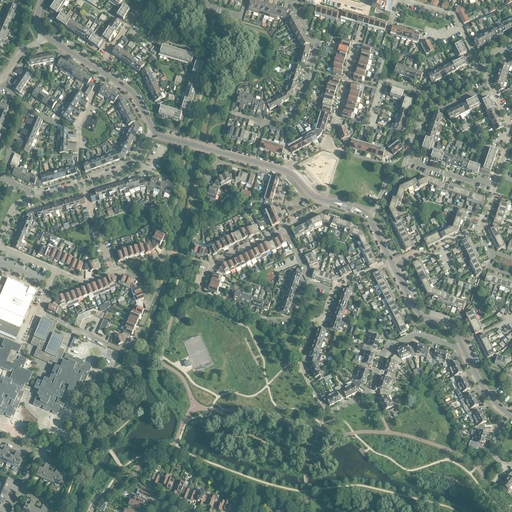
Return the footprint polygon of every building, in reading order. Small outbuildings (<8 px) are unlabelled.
[(257,2),(251,0),(248,11),(254,13),(257,2)] [(372,0),(371,7),(376,8),(385,11),(391,13),(394,0),(372,0)] [(51,10),(56,13),(57,14),(63,6),(59,4),(56,2),(51,10)] [(259,14),(262,3),(257,2),(254,13),(259,14)] [(264,16),(268,5),(262,3),(259,14),(264,16)] [(8,4),(6,10),(14,13),(16,8),(8,4)] [(269,17),(273,6),(268,5),(264,16),(269,17)] [(129,11),(127,10),(122,6),(116,16),(123,20),(129,11)] [(269,17),(275,19),(278,8),(273,6),(269,17)] [(276,19),(277,17),(281,18),(283,9),(278,8),(275,19),(276,19)] [(281,18),(286,19),(291,13),(288,12),(288,11),(283,9),(281,18)] [(4,15),(11,19),(14,13),(6,10),(4,15)] [(340,19),(346,21),(348,13),(343,11),(341,17),(340,19)] [(286,19),(289,24),(296,20),(293,15),(292,16),(291,13),(286,19)] [(67,28),(69,24),(71,21),(61,14),(57,21),(67,28)] [(1,21),(9,24),(11,19),(4,15),(1,21)] [(121,23),(114,19),(111,23),(118,28),(121,23)] [(286,26),(288,28),(289,30),(299,25),(296,20),(289,24),(286,26)] [(0,27),(1,28),(6,30),(9,24),(1,21),(0,23),(0,27)] [(71,21),(69,24),(67,28),(71,31),(76,24),(71,21)] [(505,31),(508,30),(510,33),(511,32),(506,21),(501,24),(505,31)] [(108,28),(112,30),(115,33),(118,28),(111,23),(108,28)] [(75,34),(80,26),(76,24),(71,31),(75,34)] [(502,37),(504,36),(502,33),(505,31),(501,24),(496,26),(502,37)] [(289,30),(289,32),(292,30),(294,34),(302,30),(299,25),(289,30)] [(496,25),(491,27),(493,31),(497,39),(502,37),(496,26),(496,25)] [(85,29),(80,26),(75,34),(80,37),(85,29)] [(398,28),(393,27),(391,32),(390,35),(396,37),(398,28)] [(6,30),(1,28),(0,30),(0,33),(6,36),(8,33),(12,35),(13,33),(6,30)] [(115,33),(112,30),(108,28),(102,37),(109,42),(115,33)] [(85,29),(80,37),(84,39),(89,32),(85,29)] [(293,38),(294,40),(304,34),(302,30),(294,34),(291,35),(293,38)] [(493,31),(490,33),(488,30),(487,31),(492,41),(497,39),(493,31)] [(487,31),(485,32),(486,34),(483,36),(487,44),(492,41),(487,31)] [(89,42),(91,39),(93,35),(89,32),(84,39),(89,42)] [(0,40),(2,41),(4,42),(8,44),(9,42),(5,40),(6,36),(0,33),(0,40)] [(424,38),(422,37),(420,36),(420,35),(415,33),(412,42),(420,44),(424,38)] [(294,40),(295,41),(296,45),(299,43),(307,39),(304,34),(294,40)] [(93,35),(91,39),(89,42),(98,48),(102,41),(93,35)] [(483,36),(480,38),(479,35),(477,36),(482,46),(487,44),(483,36)] [(472,38),(477,49),(482,46),(477,36),(472,38)] [(420,44),(423,51),(431,46),(428,41),(427,42),(426,40),(424,38),(420,44)] [(299,43),(302,48),(309,47),(308,45),(309,44),(307,39),(299,43)] [(351,43),(342,40),(341,46),(349,49),(351,43)] [(466,53),(464,48),(461,43),(453,47),(458,57),(466,53)] [(117,47),(112,54),(117,57),(122,50),(123,47),(119,44),(117,47)] [(341,46),(340,45),(338,51),(347,54),(348,50),(349,50),(349,49),(341,46)] [(162,46),(161,51),(160,55),(191,64),(194,56),(162,46)] [(368,47),(368,48),(363,46),(361,52),(371,55),(373,55),(375,49),(368,47)] [(423,51),(426,56),(434,52),(431,46),(423,51)] [(308,56),(310,50),(309,50),(309,47),(302,48),(300,53),(308,56)] [(117,57),(121,60),(126,53),(122,50),(117,57)] [(336,57),(345,59),(347,54),(338,51),(336,57)] [(297,52),(296,56),(296,58),(307,61),(308,56),(300,53),(297,52)] [(361,52),(361,53),(362,54),(361,58),(369,60),(371,55),(361,52)] [(121,60),(126,63),(131,56),(126,53),(121,60)] [(47,55),(41,56),(42,64),(46,63),(47,66),(49,66),(47,55)] [(126,63),(130,66),(135,59),(131,56),(126,63)] [(135,69),(139,62),(141,60),(136,57),(135,59),(130,66),(135,69)] [(335,62),(344,65),(345,59),(336,57),(335,62)] [(29,59),(26,60),(25,61),(29,67),(31,66),(31,67),(35,66),(35,69),(37,68),(35,58),(29,59)] [(296,58),(295,59),(298,60),(297,64),(305,66),(307,61),(296,58)] [(359,63),(368,66),(369,60),(361,58),(359,63)] [(452,63),(454,67),(456,71),(466,66),(462,58),(452,63)] [(61,72),(66,63),(61,59),(57,66),(60,68),(59,71),(61,72)] [(509,60),(505,62),(505,65),(502,64),(501,67),(498,66),(497,68),(508,72),(510,66),(511,66),(509,60)] [(135,69),(139,72),(144,65),(139,62),(135,69)] [(335,62),(333,68),(334,68),(343,70),(344,69),(342,68),(344,65),(335,62)] [(61,72),(62,73),(65,75),(67,73),(71,66),(66,63),(61,72)] [(203,65),(199,64),(195,63),(192,73),(196,74),(200,76),(203,65)] [(456,71),(454,67),(452,63),(447,66),(451,73),(456,71)] [(71,66),(67,73),(70,75),(69,77),(71,78),(77,69),(71,66)] [(303,74),(303,72),(300,71),(301,68),(292,66),(291,71),(303,74)] [(443,68),(446,76),(451,73),(447,66),(443,68)] [(17,70),(32,80),(33,79),(31,77),(33,74),(26,69),(24,72),(18,68),(17,70)] [(334,68),(333,73),(341,76),(343,70),(334,68)] [(438,71),(441,78),(446,76),(443,68),(438,71)] [(497,68),(496,70),(499,71),(498,74),(506,77),(508,72),(497,68)] [(77,79),(82,73),(77,69),(71,78),(72,79),(74,77),(77,79)] [(149,69),(141,73),(143,78),(151,74),(152,73),(152,74),(155,73),(154,71),(152,71),(151,71),(151,72),(150,72),(149,69)] [(355,72),(355,74),(363,76),(364,77),(367,77),(368,72),(366,71),(357,69),(356,72),(355,72)] [(437,69),(432,71),(433,73),(436,81),(441,78),(438,71),(437,69)] [(32,80),(17,70),(15,73),(21,76),(19,79),(26,84),(28,80),(31,82),(32,80)] [(77,79),(76,82),(79,84),(78,85),(80,86),(81,85),(87,76),(82,73),(77,79)] [(433,73),(430,74),(428,75),(429,79),(431,83),(436,81),(433,73)] [(143,78),(146,83),(154,79),(151,74),(143,78)] [(362,82),(363,76),(355,74),(353,79),(362,82)] [(498,74),(497,77),(494,76),(493,78),(505,82),(506,77),(498,74)] [(81,85),(80,86),(82,87),(82,86),(84,83),(87,86),(86,88),(89,89),(92,84),(89,82),(92,79),(87,76),(81,85)] [(289,76),(288,81),(299,85),(300,83),(297,82),(298,79),(289,76)] [(331,78),(330,83),(338,86),(340,80),(331,78)] [(497,88),(499,91),(504,89),(503,87),(505,82),(493,78),(493,80),(496,81),(495,85),(497,85),(497,88)] [(15,83),(26,90),(27,89),(24,87),(26,84),(19,79),(18,82),(16,81),(15,83)] [(146,83),(148,88),(156,84),(154,79),(146,83)] [(326,82),(324,88),(327,89),(336,91),(337,87),(338,88),(338,86),(330,83),(326,82)] [(26,90),(15,83),(13,86),(14,87),(13,89),(20,94),(22,90),(24,92),(26,90)] [(109,90),(106,88),(107,87),(102,83),(99,88),(101,90),(97,96),(102,99),(104,97),(109,90)] [(151,93),(158,89),(156,84),(148,88),(151,93)] [(360,86),(352,84),(350,89),(359,92),(360,86)] [(291,97),(292,94),(293,94),(295,89),(286,86),(285,92),(291,97)] [(36,89),(32,96),(37,99),(43,90),(44,89),(42,88),(41,90),(38,87),(36,89)] [(195,91),(187,89),(184,88),(182,93),(183,93),(185,94),(194,96),(195,91)] [(324,88),(322,93),(334,96),(336,91),(327,89),(324,88)] [(400,100),(402,96),(403,92),(393,88),(390,97),(400,100)] [(153,98),(161,94),(158,89),(151,93),(153,98)] [(351,91),(350,95),(358,98),(361,98),(362,93),(360,92),(359,92),(350,89),(350,91),(351,91)] [(48,93),(45,91),(43,90),(37,99),(42,103),(46,96),(48,93)] [(115,92),(112,90),(111,91),(109,90),(104,97),(107,99),(106,101),(108,103),(115,92)] [(86,104),(88,102),(82,98),(84,95),(76,91),(74,94),(72,93),(71,94),(86,104)] [(116,95),(117,93),(115,92),(108,103),(109,104),(111,101),(114,103),(115,102),(117,103),(122,97),(119,95),(119,96),(116,95)] [(239,95),(237,94),(236,98),(238,99),(237,103),(240,104),(239,107),(241,108),(245,94),(240,92),(239,95)] [(285,92),(280,95),(284,102),(289,100),(288,98),(291,97),(285,92)] [(183,93),(181,98),(184,99),(192,102),(194,96),(185,94),(183,93)] [(322,93),(321,98),(324,99),(333,102),(334,96),(322,93)] [(79,103),(80,104),(85,107),(86,104),(71,94),(70,96),(72,98),(70,101),(77,105),(79,103)] [(161,94),(153,98),(155,103),(156,102),(158,105),(164,102),(162,99),(163,99),(161,94)] [(251,95),(245,94),(241,108),(243,109),(244,105),(247,106),(250,98),(251,95)] [(281,108),(283,107),(281,104),(284,102),(280,95),(275,97),(281,108)] [(42,103),(47,106),(53,97),(51,96),(50,98),(46,96),(42,103)] [(486,112),(490,110),(494,108),(488,96),(480,100),(486,112)] [(47,106),(52,109),(57,103),(58,100),(53,97),(47,106)] [(117,103),(118,104),(117,105),(119,109),(116,110),(117,112),(126,107),(123,101),(124,101),(122,97),(117,103)] [(275,107),(277,106),(279,109),(281,108),(275,97),(271,100),(275,107)] [(466,103),(468,107),(470,111),(480,106),(476,98),(466,103)] [(181,110),(185,111),(189,112),(192,102),(184,99),(181,110)] [(252,111),(254,112),(255,108),(258,109),(260,101),(255,99),(252,111)] [(324,99),(322,105),(323,105),(332,108),(333,106),(331,106),(333,102),(324,99)] [(412,102),(404,99),(401,108),(405,110),(409,111),(412,102)] [(267,110),(269,109),(270,110),(275,107),(271,100),(266,102),(267,110)] [(0,110),(3,111),(8,113),(9,110),(7,109),(8,107),(5,106),(7,102),(4,101),(0,110)] [(80,115),(81,112),(75,108),(77,105),(70,101),(68,104),(65,103),(64,104),(80,115)] [(266,102),(260,101),(258,109),(263,111),(264,109),(266,110),(267,110),(266,102)] [(346,106),(355,109),(358,109),(359,104),(357,103),(348,101),(346,106)] [(470,111),(468,107),(466,103),(461,105),(465,113),(470,111)] [(65,108),(64,110),(63,111),(70,116),(72,113),(78,117),(80,115),(64,104),(63,106),(65,108)] [(323,105),(322,105),(321,104),(319,110),(322,111),(330,113),(332,108),(323,105)] [(461,105),(456,108),(460,116),(465,113),(461,105)] [(346,106),(345,110),(344,110),(344,111),(352,114),(354,114),(355,109),(346,106)] [(117,112),(118,114),(120,117),(122,116),(129,112),(126,107),(117,112)] [(159,115),(174,120),(180,121),(182,113),(161,107),(159,115)] [(409,111),(405,110),(401,108),(399,114),(407,116),(409,111)] [(451,110),(455,118),(460,116),(456,108),(451,110)] [(494,108),(490,110),(486,112),(488,117),(496,113),(494,108)] [(446,113),(450,120),(455,118),(451,110),(446,113)] [(70,116),(63,111),(61,114),(59,113),(57,115),(73,125),(75,122),(69,118),(70,116)] [(352,114),(344,111),(342,117),(351,119),(352,114)] [(122,116),(124,119),(122,121),(123,122),(132,117),(129,112),(122,116)] [(491,122),(498,118),(496,113),(488,117),(491,122)] [(397,119),(405,122),(407,116),(399,114),(397,119)] [(140,127),(137,122),(135,122),(132,117),(123,122),(124,124),(126,123),(128,126),(130,126),(131,127),(131,128),(140,127)] [(26,120),(43,128),(44,126),(41,125),(43,121),(35,118),(34,121),(27,118),(26,120)] [(491,122),(493,127),(501,123),(498,118),(491,122)] [(395,124),(403,127),(405,122),(397,119),(395,124)] [(43,128),(26,120),(25,123),(31,126),(30,129),(38,132),(39,129),(42,130),(43,128)] [(493,127),(496,132),(503,128),(501,123),(493,127)] [(323,132),(324,132),(325,127),(317,124),(315,132),(320,136),(322,134),(323,132)] [(393,130),(401,133),(403,127),(395,124),(393,130)] [(346,126),(337,129),(339,135),(347,132),(346,126)] [(58,127),(58,131),(60,131),(60,133),(60,136),(76,136),(76,133),(68,133),(68,130),(62,129),(62,127),(58,127)] [(125,129),(124,132),(125,133),(136,139),(137,136),(136,136),(137,133),(137,132),(140,127),(131,128),(129,131),(125,129)] [(235,129),(229,127),(227,136),(232,138),(235,129)] [(38,132),(30,129),(29,132),(22,129),(21,131),(38,139),(39,137),(36,136),(38,132)] [(238,139),(240,131),(235,129),(232,138),(238,139)] [(313,130),(307,133),(308,135),(312,143),(317,140),(317,139),(319,138),(320,136),(315,132),(313,130)] [(38,139),(21,131),(20,134),(27,137),(25,140),(33,143),(35,140),(37,141),(38,139)] [(124,132),(122,135),(126,137),(124,139),(132,143),(133,141),(135,141),(136,139),(125,133),(124,132)] [(249,143),(251,134),(246,132),(243,141),(249,143)] [(342,140),(343,142),(345,144),(350,139),(347,132),(339,135),(341,140),(342,140)] [(249,143),(254,144),(257,135),(251,134),(249,143)] [(312,143),(308,135),(303,138),(307,146),(312,143)] [(307,146),(303,138),(298,141),(302,148),(307,146)] [(130,150),(132,147),(130,146),(132,143),(124,139),(123,143),(120,142),(119,143),(130,150)] [(350,147),(349,148),(355,150),(357,142),(350,139),(345,144),(347,146),(350,147)] [(422,149),(428,151),(430,152),(434,142),(430,140),(425,139),(422,149)] [(33,143),(25,140),(24,143),(17,140),(16,142),(22,145),(33,150),(34,148),(31,147),(33,143)] [(298,141),(293,144),(297,151),(302,148),(298,141)] [(398,152),(403,148),(397,142),(393,145),(398,152)] [(124,158),(128,151),(129,152),(130,150),(119,143),(118,145),(121,147),(117,152),(124,158)] [(291,153),(292,154),(297,151),(293,144),(286,147),(287,154),(290,154),(291,153)] [(33,150),(22,145),(20,147),(22,148),(21,151),(28,154),(30,151),(33,152),(33,150)] [(282,154),(284,154),(287,154),(286,147),(279,145),(276,153),(282,155),(282,154)] [(393,155),(394,156),(398,152),(393,145),(387,150),(388,157),(391,156),(393,155)] [(383,157),(385,157),(388,157),(387,150),(379,148),(377,156),(383,158),(383,157)] [(489,149),(482,169),(490,172),(497,151),(489,149)] [(114,162),(124,158),(117,152),(113,154),(111,150),(109,151),(114,162)] [(441,162),(442,158),(444,154),(434,150),(431,158),(441,162)] [(109,151),(107,152),(108,153),(104,155),(105,157),(108,164),(114,162),(109,151)] [(97,169),(102,167),(98,155),(96,156),(97,158),(93,160),(97,169)] [(102,158),(100,155),(98,155),(102,167),(108,164),(105,157),(102,158)] [(93,160),(90,161),(89,159),(87,160),(91,171),(97,169),(93,160)] [(87,160),(85,160),(86,164),(83,166),(85,173),(91,171),(87,160)] [(470,163),(468,167),(467,171),(478,174),(480,166),(470,163)] [(12,176),(18,178),(23,167),(21,166),(20,169),(16,167),(10,165),(9,171),(13,173),(12,176)] [(69,165),(72,176),(77,174),(75,166),(71,168),(70,165),(69,165)] [(25,168),(23,167),(18,178),(24,181),(27,174),(23,172),(25,168)] [(66,177),(64,170),(60,171),(59,168),(57,169),(60,179),(66,177)] [(60,179),(57,169),(55,169),(56,172),(52,173),(54,181),(60,179)] [(32,171),(30,175),(27,174),(24,181),(29,183),(34,172),(32,171)] [(39,179),(34,177),(36,172),(34,172),(29,183),(35,185),(39,187),(39,179)] [(49,183),(45,172),(43,173),(44,176),(40,177),(41,178),(39,179),(39,187),(43,186),(43,184),(49,183)] [(54,181),(52,173),(48,175),(47,172),(45,172),(49,183),(54,181)] [(237,174),(235,173),(233,174),(233,180),(241,182),(243,174),(238,172),(237,174)] [(228,175),(227,173),(222,176),(226,184),(233,180),(233,174),(230,174),(228,175)] [(249,175),(243,174),(241,182),(246,184),(249,175)] [(439,182),(430,179),(427,178),(422,181),(421,180),(423,179),(424,175),(420,174),(419,179),(415,180),(417,185),(419,189),(428,184),(432,186),(430,189),(436,191),(438,185),(439,182)] [(252,186),(254,177),(249,175),(246,184),(252,186)] [(147,180),(144,181),(143,179),(140,180),(139,176),(136,177),(140,189),(147,186),(147,180)] [(218,181),(216,182),(214,184),(219,188),(226,184),(222,176),(217,179),(218,181)] [(147,186),(154,189),(158,177),(156,177),(155,180),(152,179),(151,181),(147,180),(147,186)] [(160,190),(162,182),(159,181),(160,178),(158,177),(154,189),(153,192),(159,193),(160,191),(160,190)] [(132,182),(129,183),(128,179),(126,180),(126,181),(129,192),(135,190),(132,182)] [(169,181),(166,180),(165,183),(162,182),(160,190),(160,191),(165,192),(169,181)] [(419,189),(417,185),(415,180),(410,183),(414,191),(419,189)] [(126,181),(121,182),(123,190),(124,194),(130,193),(129,192),(126,181)] [(165,192),(170,194),(173,186),(170,185),(171,181),(169,181),(165,192)] [(439,182),(438,185),(436,191),(441,192),(444,184),(439,182)] [(389,210),(390,212),(392,215),(390,216),(389,214),(386,213),(385,217),(389,218),(391,221),(399,217),(395,209),(396,206),(400,207),(404,192),(408,190),(409,193),(414,191),(410,183),(400,188),(398,194),(396,194),(397,191),(396,188),(392,190),(394,194),(389,210)] [(450,183),(449,185),(447,192),(452,193),(455,185),(450,183)] [(116,193),(117,195),(119,195),(116,184),(110,185),(113,194),(116,193)] [(212,188),(210,187),(208,193),(217,195),(219,188),(214,184),(213,186),(212,188)] [(457,195),(460,187),(455,185),(452,193),(457,195)] [(102,197),(106,196),(107,199),(109,198),(105,187),(100,188),(102,197)] [(465,188),(460,187),(457,195),(462,197),(465,188)] [(470,193),(471,190),(465,188),(462,197),(467,199),(468,199),(470,193)] [(98,201),(97,198),(95,193),(90,194),(92,203),(98,201)] [(212,203),(219,205),(220,201),(216,200),(217,195),(208,193),(207,198),(213,200),(212,203)] [(467,199),(466,201),(472,203),(475,194),(470,193),(468,199),(467,199)] [(266,194),(264,200),(265,200),(264,205),(272,205),(274,196),(266,194)] [(480,196),(475,194),(472,203),(477,205),(480,196)] [(477,205),(482,206),(485,198),(480,196),(477,205)] [(77,207),(80,205),(78,198),(78,197),(72,199),(76,210),(78,209),(77,207)] [(67,200),(70,209),(73,208),(74,210),(76,210),(72,199),(67,200)] [(507,211),(509,205),(511,204),(510,201),(504,204),(500,202),(499,208),(507,211)] [(63,211),(64,214),(65,213),(62,202),(57,203),(59,212),(63,211)] [(46,207),(49,215),(52,214),(53,217),(55,216),(52,205),(46,207)] [(267,216),(275,213),(272,205),(264,205),(266,210),(265,211),(267,216)] [(38,216),(38,218),(42,217),(43,220),(45,219),(41,208),(36,210),(37,216),(38,216)] [(499,208),(497,213),(505,216),(507,211),(499,208)] [(458,214),(466,217),(468,212),(459,209),(458,214)] [(311,221),(313,224),(315,229),(320,227),(319,224),(322,222),(331,225),(330,228),(335,230),(337,227),(345,230),(344,233),(358,238),(360,241),(357,243),(359,248),(364,245),(368,244),(362,233),(356,231),(357,230),(359,230),(362,229),(360,225),(356,227),(338,222),(339,218),(330,215),(328,211),(325,213),(326,216),(328,217),(328,218),(322,216),(311,221)] [(24,217),(22,222),(32,226),(33,225),(35,221),(32,220),(31,220),(33,217),(30,218),(28,212),(25,213),(24,216),(24,217)] [(277,218),(275,213),(267,216),(270,221),(277,218)] [(505,216),(497,213),(495,218),(504,221),(505,216)] [(456,219),(460,221),(464,222),(466,217),(458,214),(456,219)] [(399,217),(391,221),(393,226),(402,222),(399,217)] [(270,221),(272,227),(280,223),(277,218),(270,221)] [(496,227),(497,225),(502,226),(504,221),(495,218),(491,229),(496,227)] [(458,232),(458,230),(460,226),(461,227),(460,229),(462,232),(465,230),(463,226),(464,222),(460,221),(456,219),(453,228),(449,230),(448,227),(443,229),(447,238),(458,232)] [(315,229),(313,224),(311,221),(306,224),(310,232),(315,229)] [(20,227),(28,230),(30,231),(32,226),(22,222),(20,227)] [(393,226),(396,231),(404,227),(402,222),(393,226)] [(306,224),(301,226),(305,234),(310,232),(306,224)] [(254,236),(259,233),(255,225),(250,228),(254,236)] [(301,226),(296,228),(301,237),(305,234),(301,226)] [(27,232),(28,230),(20,227),(17,232),(28,236),(29,235),(27,234),(27,233),(27,232)] [(396,231),(398,236),(406,232),(404,227),(396,231)] [(496,227),(491,229),(488,231),(490,236),(498,232),(496,227)] [(250,228),(245,230),(249,238),(254,236),(250,228)] [(296,228),(292,231),(296,239),(301,237),(296,228)] [(245,230),(245,229),(239,232),(243,240),(247,238),(247,239),(249,238),(245,230)] [(438,232),(442,240),(447,238),(443,229),(438,232)] [(163,241),(165,236),(157,231),(155,237),(163,241)] [(28,236),(17,232),(15,237),(23,240),(25,237),(27,238),(28,236)] [(238,242),(243,240),(239,232),(234,234),(238,242)] [(398,236),(401,241),(409,237),(406,232),(398,236)] [(437,242),(442,240),(438,232),(433,234),(437,242)] [(501,237),(498,232),(490,236),(493,241),(501,237)] [(233,245),(238,242),(234,234),(229,237),(233,245)] [(432,245),(437,242),(433,234),(428,237),(432,245)] [(287,243),(283,235),(277,238),(281,246),(287,243)] [(13,242),(24,246),(25,245),(22,244),(23,240),(15,237),(13,242)] [(155,237),(153,240),(152,239),(151,239),(150,239),(149,239),(148,240),(151,243),(155,249),(157,247),(158,245),(160,246),(163,241),(155,237)] [(218,239),(219,242),(223,250),(228,247),(224,239),(223,237),(218,239)] [(228,247),(233,245),(229,237),(224,239),(228,247)] [(401,241),(403,246),(411,242),(409,237),(401,241)] [(423,239),(427,247),(432,245),(428,237),(423,239)] [(503,242),(501,237),(493,241),(495,246),(503,242)] [(277,250),(282,247),(281,246),(277,238),(276,239),(276,240),(273,241),(277,250)] [(469,238),(461,242),(464,247),(472,243),(469,238)] [(193,240),(191,246),(193,247),(191,253),(197,255),(200,246),(201,244),(200,243),(200,242),(195,241),(193,240)] [(271,251),(271,252),(277,250),(273,241),(269,243),(269,242),(267,243),(271,251)] [(24,246),(13,242),(11,247),(19,250),(20,247),(23,248),(24,246)] [(219,242),(214,244),(214,245),(218,254),(220,253),(219,252),(223,250),(219,242)] [(406,251),(414,247),(411,242),(403,246),(406,251)] [(495,246),(497,251),(501,249),(506,247),(503,242),(495,246)] [(501,249),(511,253),(511,252),(511,242),(510,242),(508,247),(506,247),(501,249)] [(146,254),(151,253),(151,251),(153,250),(155,249),(151,243),(143,246),(146,254)] [(208,255),(210,255),(212,254),(213,256),(218,254),(214,245),(214,244),(213,243),(207,246),(207,249),(208,255)] [(271,251),(267,243),(262,245),(266,254),(271,251)] [(464,247),(466,252),(474,248),(472,243),(464,247)] [(140,255),(144,254),(144,255),(146,254),(143,246),(143,244),(137,246),(140,255)] [(197,255),(202,257),(203,255),(205,256),(208,255),(207,249),(206,248),(206,245),(201,244),(200,246),(197,255)] [(368,244),(364,245),(359,248),(362,253),(370,249),(368,244)] [(262,245),(257,248),(261,256),(261,257),(262,259),(267,256),(266,254),(262,245)] [(43,257),(46,248),(41,246),(38,254),(43,257)] [(48,259),(53,248),(47,246),(46,248),(43,257),(48,259)] [(120,248),(121,251),(121,252),(124,261),(126,260),(125,259),(129,258),(127,249),(124,250),(123,247),(120,248)] [(53,248),(48,259),(50,260),(50,258),(54,260),(57,252),(58,250),(53,248)] [(256,250),(252,252),(256,260),(261,257),(261,256),(257,248),(255,249),(256,250)] [(474,248),(466,252),(469,257),(477,253),(474,248)] [(370,249),(362,253),(364,258),(372,254),(370,249)] [(63,254),(57,252),(54,260),(59,262),(63,254)] [(116,254),(117,257),(118,262),(124,261),(121,252),(116,254)] [(251,262),(256,260),(252,252),(247,254),(251,262)] [(315,258),(313,253),(304,257),(307,262),(315,258)] [(471,262),(477,259),(479,258),(477,253),(469,257),(471,261),(471,262)] [(68,256),(63,254),(59,262),(64,265),(68,256)] [(242,257),(246,265),(251,262),(247,254),(242,257)] [(372,254),(364,258),(367,263),(375,259),(372,254)] [(69,268),(73,259),(73,260),(73,258),(68,256),(64,265),(68,266),(68,267),(69,268)] [(242,257),(237,259),(241,267),(246,265),(242,257)] [(314,268),(312,265),(317,263),(315,258),(307,262),(310,269),(314,268)] [(78,262),(73,260),(73,259),(69,268),(74,270),(78,262)] [(236,270),(241,267),(237,259),(232,262),(236,270)] [(367,263),(369,268),(377,263),(375,259),(367,263)] [(471,261),(469,262),(471,267),(479,263),(477,259),(471,262),(471,261)] [(85,271),(88,271),(90,271),(90,273),(96,270),(92,262),(92,260),(85,262),(85,265),(85,271)] [(101,268),(99,263),(98,260),(92,262),(96,270),(101,268)] [(420,260),(412,264),(415,269),(423,265),(420,260)] [(80,272),(81,271),(82,271),(85,271),(85,265),(78,262),(74,270),(80,272)] [(230,271),(231,272),(236,270),(232,262),(228,263),(228,262),(226,263),(230,271)] [(222,267),(220,268),(218,270),(223,275),(230,271),(226,263),(221,266),(222,267)] [(471,267),(473,272),(482,268),(479,263),(471,267)] [(347,275),(352,273),(348,265),(343,267),(347,275)] [(415,269),(417,274),(425,270),(423,265),(415,269)] [(343,267),(338,270),(340,275),(338,276),(339,279),(347,275),(343,267)] [(320,272),(315,270),(314,268),(310,269),(313,275),(312,278),(317,280),(320,272)] [(476,277),(484,273),(482,268),(473,272),(476,277)] [(299,281),(301,275),(299,274),(300,271),(294,269),(291,278),(299,281)] [(216,274),(214,274),(212,279),(221,282),(223,275),(218,270),(216,272),(216,274)] [(417,274),(419,279),(428,275),(425,270),(417,274)] [(381,271),(373,275),(375,280),(383,276),(381,271)] [(322,282),(325,273),(320,272),(317,280),(322,282)] [(327,284),(330,275),(325,273),(322,282),(327,284)] [(488,273),(485,281),(490,283),(493,275),(488,273)] [(333,286),(334,282),(339,279),(338,276),(336,277),(330,275),(327,284),(333,286)] [(422,284),(425,282),(430,280),(428,275),(419,279),(422,284)] [(498,276),(493,275),(490,283),(495,285),(498,276)] [(109,286),(110,288),(109,288),(110,289),(116,287),(116,284),(116,277),(114,277),(112,278),(111,276),(105,278),(109,287),(109,286)] [(121,278),(119,277),(116,277),(116,284),(123,287),(127,278),(122,276),(121,278)] [(377,285),(386,281),(383,276),(375,280),(377,285)] [(503,278),(498,276),(495,285),(500,287),(503,278)] [(0,331),(6,334),(16,338),(36,291),(7,278),(3,288),(0,286),(0,331)] [(109,288),(110,288),(109,286),(109,287),(105,278),(104,279),(104,280),(101,281),(104,290),(105,292),(110,290),(110,289),(109,288)] [(132,283),(132,281),(127,278),(123,287),(131,290),(135,285),(133,283),(132,283)] [(297,286),(299,281),(291,278),(289,284),(297,286)] [(508,280),(503,278),(500,287),(505,288),(508,280)] [(210,285),(219,287),(221,282),(212,279),(210,285)] [(427,294),(430,295),(433,297),(432,298),(430,297),(427,299),(429,302),(433,300),(437,301),(438,297),(440,293),(431,290),(429,286),(432,285),(430,280),(425,282),(422,284),(427,294)] [(105,292),(104,290),(101,281),(95,283),(100,294),(105,292)] [(388,285),(386,281),(377,285),(380,289),(388,285)] [(95,283),(90,286),(94,294),(94,296),(100,294),(95,283)] [(295,292),(297,286),(289,284),(287,289),(295,292)] [(138,289),(137,287),(135,285),(131,290),(134,297),(142,294),(140,288),(138,289)] [(210,285),(208,290),(215,292),(214,294),(216,295),(217,293),(219,287),(210,285)] [(382,294),(390,290),(388,285),(380,289),(382,294)] [(88,296),(94,294),(90,286),(85,288),(88,296)] [(349,298),(352,289),(346,287),(345,290),(343,289),(341,295),(349,298)] [(83,298),(88,296),(85,288),(80,290),(83,298)] [(295,292),(287,289),(285,295),(293,298),(295,292)] [(80,290),(74,292),(78,300),(80,299),(83,298),(80,290)] [(234,298),(233,299),(239,301),(242,293),(233,290),(231,297),(234,298)] [(385,299),(393,295),(390,290),(382,294),(385,299)] [(74,292),(69,294),(74,305),(79,303),(78,300),(74,292)] [(242,293),(239,301),(245,303),(248,295),(242,293)] [(440,293),(438,297),(437,301),(442,303),(445,295),(440,293)] [(65,294),(63,295),(68,306),(68,307),(74,305),(69,294),(65,295),(65,294)] [(142,300),(144,299),(142,294),(134,297),(137,304),(143,304),(143,302),(142,300)] [(59,306),(62,309),(68,306),(63,295),(58,297),(59,299),(57,300),(55,302),(59,306)] [(248,295),(245,303),(251,305),(253,297),(248,295)] [(291,304),(293,298),(285,295),(283,301),(291,304)] [(339,301),(347,304),(349,298),(341,295),(339,301)] [(393,301),(395,300),(393,295),(385,299),(387,304),(393,301)] [(450,296),(445,295),(442,303),(447,305),(450,296)] [(453,307),(455,298),(450,296),(447,305),(453,307)] [(256,307),(259,299),(253,297),(251,305),(256,307)] [(458,308),(461,300),(455,298),(453,307),(458,308)] [(262,309),(265,301),(259,299),(256,307),(262,309)] [(458,308),(463,310),(466,302),(461,300),(458,308)] [(268,311),(271,303),(265,301),(262,309),(268,311)] [(283,301),(281,307),(289,309),(291,304),(283,301)] [(339,301),(337,307),(345,309),(347,304),(339,301)] [(393,301),(387,304),(385,305),(387,310),(396,306),(393,301)] [(48,310),(56,314),(59,306),(55,302),(53,304),(52,305),(50,305),(48,310)] [(142,309),(143,307),(143,304),(137,304),(134,311),(133,312),(142,315),(144,310),(142,309)] [(396,306),(387,310),(390,315),(398,311),(396,306)] [(281,307),(279,312),(287,315),(289,309),(281,307)] [(336,312),(343,315),(345,309),(337,307),(336,312)] [(140,316),(141,317),(142,315),(133,312),(134,311),(132,311),(130,316),(138,320),(140,316)] [(398,311),(390,315),(392,320),(400,316),(398,311)] [(473,311),(465,315),(468,320),(476,316),(473,311)] [(336,312),(334,318),(342,321),(343,315),(336,312)] [(130,316),(129,319),(126,318),(125,320),(128,322),(136,325),(138,320),(130,316)] [(400,316),(392,320),(395,325),(403,321),(400,316)] [(478,321),(476,316),(468,320),(470,325),(478,321)] [(73,388),(81,392),(84,384),(82,383),(83,381),(85,382),(88,375),(86,374),(86,373),(88,372),(89,372),(91,367),(90,367),(89,365),(90,364),(85,362),(84,363),(82,364),(82,363),(83,361),(75,358),(74,360),(72,359),(73,357),(66,354),(65,356),(62,355),(67,345),(62,343),(64,339),(53,334),(56,327),(58,322),(54,320),(53,323),(41,318),(30,344),(37,347),(33,357),(48,363),(49,361),(58,365),(57,367),(59,368),(54,380),(57,381),(56,383),(44,378),(43,381),(40,380),(39,382),(37,381),(34,388),(36,389),(35,392),(38,393),(36,395),(39,396),(38,398),(36,397),(32,405),(40,408),(41,406),(43,407),(42,409),(49,412),(50,410),(51,410),(52,412),(52,413),(57,415),(57,414),(59,413),(60,414),(62,409),(61,408),(60,406),(61,406),(63,407),(66,399),(64,398),(65,396),(67,397),(70,390),(68,389),(69,386),(71,387),(72,385),(74,386),(73,388)] [(342,321),(334,318),(332,324),(340,326),(342,321)] [(395,325),(397,330),(405,326),(403,321),(395,325)] [(481,326),(478,321),(470,325),(473,330),(481,326)] [(134,330),(136,325),(128,322),(126,327),(134,330)] [(330,329),(330,331),(336,333),(336,332),(338,332),(340,326),(332,324),(330,329)] [(397,330),(399,335),(408,331),(405,326),(397,330)] [(473,330),(475,334),(475,335),(483,331),(481,326),(473,330)] [(130,335),(132,336),(134,330),(126,327),(123,334),(122,334),(127,339),(129,337),(130,335)] [(324,337),(326,331),(318,328),(317,334),(324,337)] [(379,343),(381,337),(375,336),(376,333),(369,330),(368,333),(371,334),(369,340),(379,343)] [(123,341),(125,341),(127,339),(122,334),(115,337),(118,345),(124,343),(123,341)] [(317,334),(315,340),(322,342),(325,343),(326,341),(323,340),(324,337),(317,334)] [(477,339),(479,344),(488,340),(485,335),(477,339)] [(16,344),(14,343),(4,339),(1,346),(3,347),(3,349),(0,348),(0,413),(3,415),(4,412),(5,413),(6,415),(5,416),(10,418),(11,417),(13,416),(14,416),(16,411),(15,411),(14,409),(14,408),(17,409),(20,402),(17,401),(18,399),(21,400),(24,392),(21,391),(24,384),(27,385),(30,377),(32,373),(20,368),(21,366),(23,367),(27,360),(19,356),(17,361),(15,360),(17,355),(15,354),(16,352),(18,353),(21,346),(16,344)] [(321,348),(322,342),(315,340),(313,345),(321,348)] [(371,347),(377,349),(379,343),(369,340),(367,346),(364,345),(363,348),(370,350),(371,347)] [(490,345),(488,340),(479,344),(482,349),(490,345)] [(424,346),(419,344),(416,353),(415,352),(413,353),(414,357),(416,356),(416,354),(421,356),(424,346)] [(319,354),(321,348),(313,345),(311,351),(319,354)] [(413,353),(413,349),(410,350),(409,350),(407,345),(401,348),(406,357),(411,354),(412,357),(414,357),(413,353)] [(492,350),(490,345),(482,349),(484,354),(492,350)] [(431,355),(428,354),(430,348),(424,346),(421,356),(427,358),(426,361),(428,362),(431,355)] [(375,355),(369,353),(370,350),(363,348),(362,350),(365,352),(363,357),(373,361),(375,355)] [(401,359),(406,357),(401,348),(396,350),(398,355),(398,356),(396,358),(398,360),(401,363),(402,361),(401,359)] [(442,352),(436,350),(434,356),(431,355),(428,362),(432,363),(433,360),(439,362),(442,352)] [(484,354),(487,359),(490,357),(495,354),(492,350),(484,354)] [(309,362),(316,362),(320,362),(322,355),(319,354),(311,351),(309,357),(310,357),(309,362)] [(445,363),(448,354),(442,352),(439,362),(443,363),(443,366),(444,367),(447,364),(446,363),(445,363)] [(490,357),(496,359),(494,364),(500,366),(503,357),(495,354),(490,357)] [(358,362),(357,365),(359,366),(364,367),(365,364),(368,365),(371,366),(373,361),(363,357),(360,356),(358,362)] [(500,366),(505,368),(506,364),(511,361),(510,358),(508,359),(503,357),(500,366)] [(397,362),(388,359),(386,365),(396,368),(397,363),(400,364),(401,363),(398,360),(397,361),(397,362)] [(316,362),(309,362),(311,367),(309,368),(312,373),(320,370),(319,369),(320,367),(319,365),(317,365),(316,362)] [(459,367),(457,362),(448,366),(448,365),(447,364),(444,367),(446,368),(448,367),(450,372),(459,367)] [(396,378),(397,375),(399,369),(396,368),(386,365),(384,371),(390,373),(389,376),(396,378)] [(359,369),(357,375),(367,378),(369,372),(363,370),(364,367),(359,366),(358,369),(359,369)] [(457,376),(462,373),(459,367),(450,372),(453,377),(450,379),(451,382),(458,378),(457,376)] [(312,373),(315,379),(316,378),(318,381),(324,378),(320,370),(312,373)] [(356,381),(365,384),(367,378),(357,375),(356,380),(353,379),(352,380),(355,383),(356,382),(356,381)] [(389,376),(388,379),(382,377),(380,383),(390,386),(392,380),(395,381),(396,378),(389,376)] [(458,378),(451,382),(452,384),(453,384),(456,389),(458,388),(467,384),(465,378),(459,381),(458,378)] [(356,387),(357,385),(355,383),(352,380),(351,382),(352,384),(347,386),(351,395),(357,393),(355,387),(356,387)] [(383,391),(384,394),(387,394),(391,393),(390,391),(388,391),(390,386),(380,383),(378,388),(384,390),(383,391)] [(467,384),(458,388),(455,390),(459,398),(466,395),(465,392),(470,389),(467,384)] [(341,394),(344,393),(346,398),(351,395),(347,386),(342,389),(340,386),(337,387),(341,394)] [(338,395),(341,394),(337,387),(335,388),(336,392),(331,394),(335,403),(341,401),(338,395)] [(387,394),(387,395),(387,396),(379,400),(382,406),(391,401),(388,396),(391,395),(391,393),(387,394)] [(325,397),(330,406),(335,403),(331,394),(325,397)] [(466,395),(459,398),(461,401),(463,406),(466,405),(475,400),(473,395),(467,397),(466,395)] [(466,405),(463,406),(466,412),(467,414),(474,411),(473,408),(478,406),(475,400),(466,405)] [(382,406),(384,411),(390,408),(391,411),(398,408),(397,405),(393,406),(391,401),(382,406)] [(474,411),(467,414),(469,417),(471,422),(473,422),(474,421),(484,417),(481,411),(475,414),(474,411)] [(474,421),(477,426),(474,427),(475,429),(479,429),(479,427),(478,426),(486,422),(484,417),(474,421)] [(475,431),(473,436),(475,437),(485,440),(487,434),(478,431),(479,430),(479,429),(475,429),(475,431)] [(470,441),(468,447),(474,449),(475,446),(476,446),(477,444),(483,446),(485,440),(475,437),(473,436),(471,441),(470,441)] [(1,461),(7,464),(10,456),(7,454),(10,448),(7,447),(1,461)] [(7,464),(6,466),(9,468),(10,465),(12,466),(18,452),(16,451),(13,457),(10,456),(7,462),(7,464)] [(12,466),(11,469),(17,471),(18,469),(22,460),(18,459),(21,453),(18,452),(12,466)] [(45,463),(43,469),(39,468),(36,476),(41,479),(48,464),(45,463)] [(41,479),(47,481),(51,473),(47,471),(50,465),(48,464),(41,479)] [(54,474),(51,473),(47,481),(53,484),(59,469),(57,468),(54,474)] [(61,470),(59,469),(53,484),(61,487),(64,482),(61,481),(62,478),(59,476),(61,470)] [(153,483),(154,484),(156,485),(157,482),(161,483),(161,484),(166,486),(169,478),(170,476),(165,474),(164,475),(161,473),(160,476),(157,475),(156,475),(154,474),(152,479),(154,480),(153,483)] [(17,490),(18,488),(12,485),(13,482),(5,478),(2,484),(17,490)] [(171,496),(175,497),(177,492),(176,491),(178,485),(176,484),(173,483),(174,480),(169,478),(166,486),(165,488),(170,490),(171,488),(174,490),(171,496)] [(185,484),(179,481),(178,485),(176,491),(177,492),(180,493),(181,493),(184,494),(182,498),(186,499),(190,490),(186,488),(186,489),(183,487),(185,484)] [(511,485),(506,481),(504,484),(503,483),(499,487),(508,494),(511,490),(510,489),(511,485)] [(0,489),(8,493),(9,490),(16,493),(17,490),(2,484),(0,489)] [(0,496),(12,501),(13,499),(7,497),(8,493),(0,489),(0,496)] [(196,500),(200,501),(201,502),(204,496),(206,492),(200,490),(199,494),(196,492),(193,491),(189,499),(192,501),(193,498),(197,499),(196,500)] [(130,500),(133,501),(140,504),(143,505),(145,500),(144,500),(146,496),(150,498),(151,495),(141,491),(140,494),(139,497),(132,495),(130,500)] [(206,497),(206,496),(204,496),(201,502),(200,501),(198,507),(201,508),(204,502),(207,503),(206,505),(210,506),(211,507),(214,501),(215,498),(215,497),(210,495),(209,498),(206,497)] [(0,503),(3,505),(5,501),(11,504),(12,501),(0,496),(0,503)] [(210,506),(208,511),(211,511),(213,509),(216,510),(220,511),(221,511),(222,509),(225,503),(225,502),(220,500),(215,498),(214,501),(211,507),(210,506)] [(28,511),(34,501),(31,500),(28,506),(25,505),(21,511),(28,511)] [(133,501),(130,500),(128,505),(131,506),(130,509),(129,509),(129,511),(131,511),(136,511),(135,511),(136,508),(138,509),(140,504),(133,501)] [(231,502),(226,500),(225,502),(225,503),(222,509),(227,511),(228,511),(230,511),(234,511),(237,508),(233,507),(230,506),(231,502)] [(36,502),(34,501),(28,511),(35,511),(37,510),(33,508),(36,502)]
